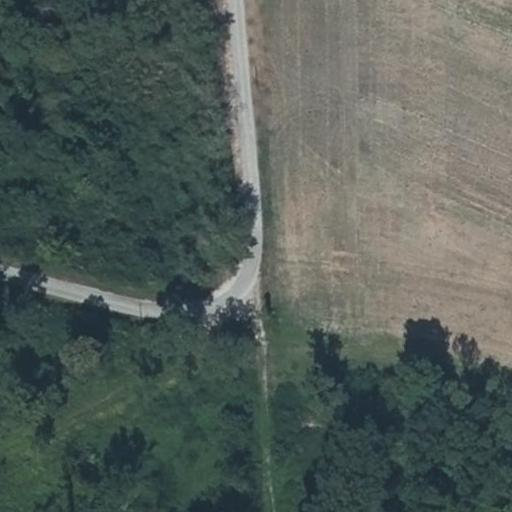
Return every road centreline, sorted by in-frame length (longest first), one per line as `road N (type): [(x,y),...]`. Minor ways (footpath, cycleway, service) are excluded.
road 1 (unclassified): [(244,0),(264,244),(244,300)]
road 2 (unclassified): [(0,259),(202,311),(244,300)]
road 3 (track): [(244,300),(275,379),(278,511)]
